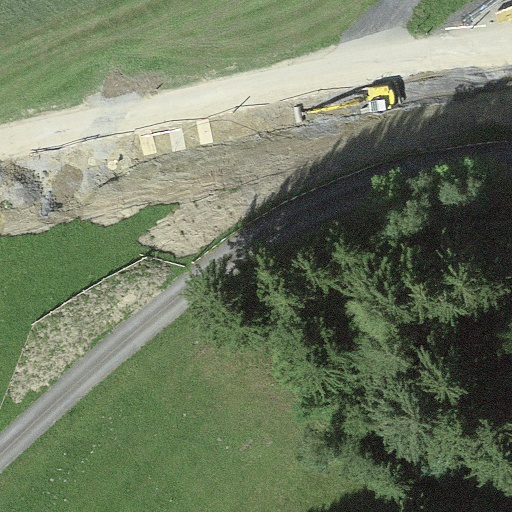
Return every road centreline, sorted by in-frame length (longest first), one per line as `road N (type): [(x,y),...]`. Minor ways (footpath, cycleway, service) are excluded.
road 1 (track): [(0,430),(314,183),(511,123)]
road 2 (unclassified): [(0,150),(394,73),(511,72)]
